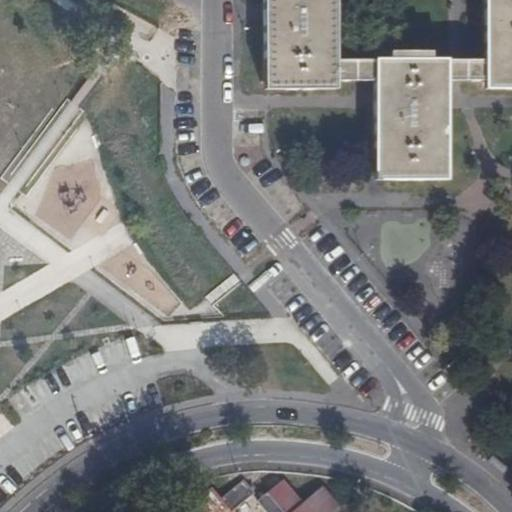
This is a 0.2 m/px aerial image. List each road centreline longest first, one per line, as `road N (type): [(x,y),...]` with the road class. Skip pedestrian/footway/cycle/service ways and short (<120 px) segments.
road 1 (residential): [(417,449),(406,388),(216,160),(217,0)]
road 2 (tertiary): [(417,449),(306,416),(230,418),(122,451),(36,511)]
road 3 (tertiary): [(71,511),(167,465),(231,448),(322,451),(402,476)]
